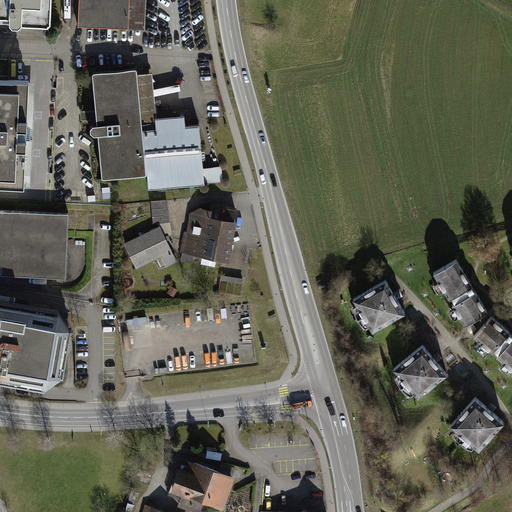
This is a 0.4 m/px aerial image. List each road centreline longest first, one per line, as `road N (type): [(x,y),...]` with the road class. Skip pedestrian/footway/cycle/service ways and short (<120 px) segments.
road 1 (secondary): [(328,393),(226,0)]
road 2 (tertiary): [(0,411),(95,418),(328,393)]
road 3 (secondary): [(352,511),(328,393)]
